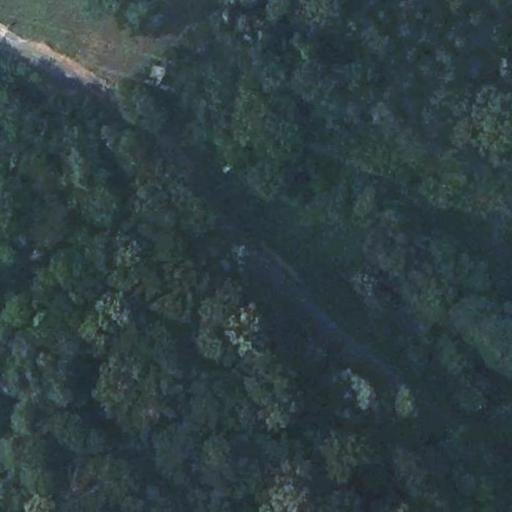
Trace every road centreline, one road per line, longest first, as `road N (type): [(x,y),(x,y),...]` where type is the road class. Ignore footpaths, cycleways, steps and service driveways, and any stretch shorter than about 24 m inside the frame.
road 1 (secondary): [(511,483),(274,291),(160,164),(0,46)]
road 2 (track): [(0,188),(190,377),(311,482),(333,511)]
